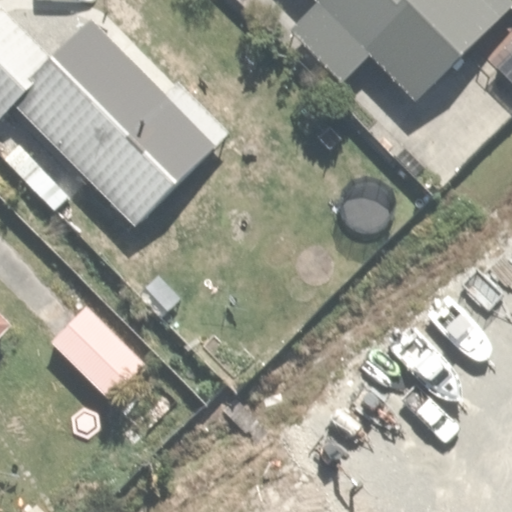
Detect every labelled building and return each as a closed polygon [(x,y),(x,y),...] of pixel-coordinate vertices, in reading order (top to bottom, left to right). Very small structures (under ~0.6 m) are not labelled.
[(0,0),(0,112),(16,96),(134,214),(223,126),(102,4),(59,47),(11,0),(0,0)] [(266,0),(335,75),(367,45),(410,92),(508,2),(505,0),(266,0)] [(511,41),(497,57),(511,72),(511,41)] [(154,354),(93,293),(53,334),(115,394),(154,354)] [(0,302),(0,322),(10,313),(0,302)]
